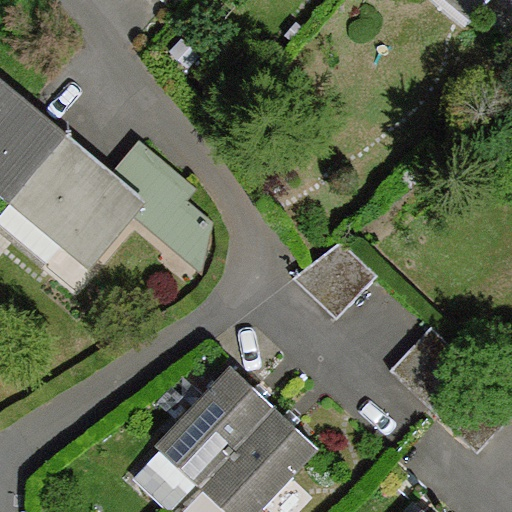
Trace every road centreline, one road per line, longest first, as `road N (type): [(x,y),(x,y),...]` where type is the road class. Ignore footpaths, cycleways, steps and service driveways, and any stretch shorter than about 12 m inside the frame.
road 1 (residential): [(79,0),(243,206),(256,237),(251,282),(214,316)]
road 2 (residential): [(214,316),(0,459)]
